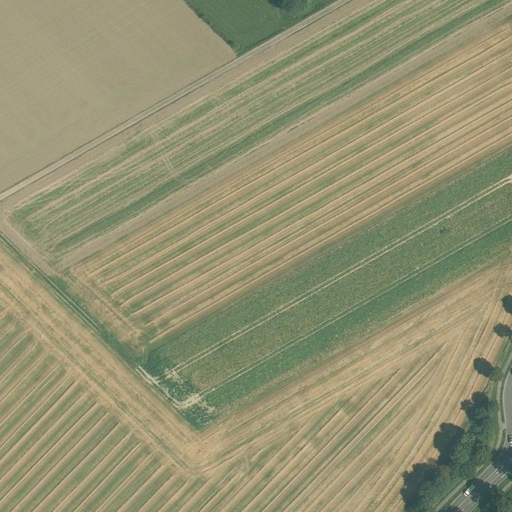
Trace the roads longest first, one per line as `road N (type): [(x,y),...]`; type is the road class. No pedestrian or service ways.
road 1 (track): [(348,0),(0,203)]
road 2 (track): [(133,370),(0,242)]
